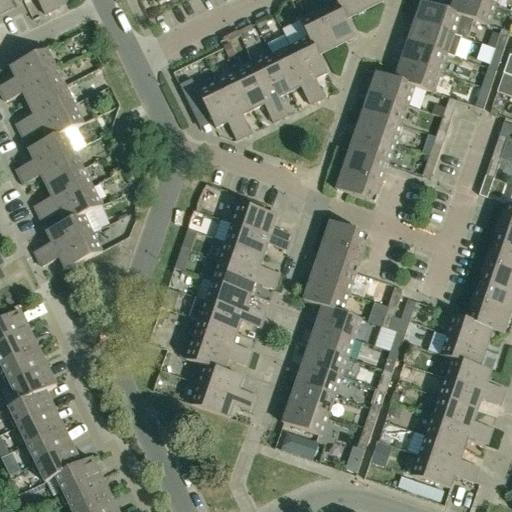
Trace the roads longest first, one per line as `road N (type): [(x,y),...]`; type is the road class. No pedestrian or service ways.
road 1 (residential): [(447,246),(317,204),(283,180),(216,156),(173,157)]
road 2 (residential): [(116,363),(123,313),(173,157)]
road 3 (residential): [(83,364),(75,381),(99,430),(120,445),(151,511)]
road 4 (residential): [(83,364),(0,216)]
road 5 (residential): [(183,511),(116,363)]
road 6 (residential): [(133,62),(271,0)]
